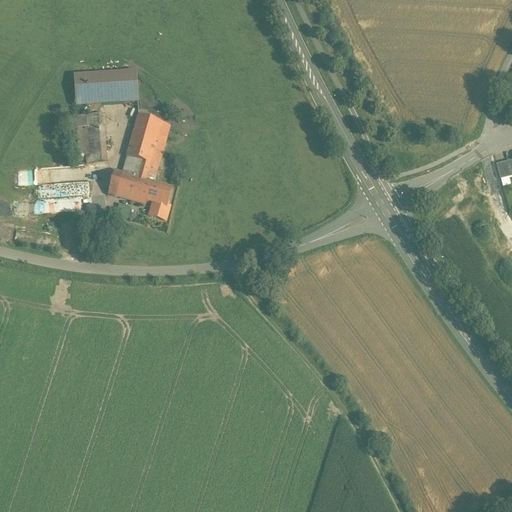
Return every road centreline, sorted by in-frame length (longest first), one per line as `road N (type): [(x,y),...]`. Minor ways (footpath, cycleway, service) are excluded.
road 1 (unclassified): [(0,251),(97,269),(184,270),(282,253),(383,212)]
road 2 (track): [(233,264),(242,290),(349,424),(399,511)]
road 3 (secondary): [(511,402),(383,212)]
road 4 (secondary): [(327,109),(276,0)]
